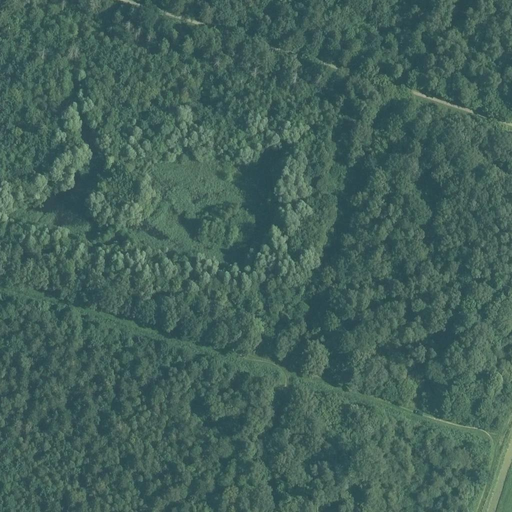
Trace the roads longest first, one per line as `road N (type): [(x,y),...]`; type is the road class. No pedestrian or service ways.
road 1 (track): [(465,0),(401,84),(350,177),(335,248),(290,370)]
road 2 (track): [(0,278),(246,356)]
road 3 (track): [(290,370),(503,439)]
road 4 (track): [(290,370),(268,448),(272,511)]
